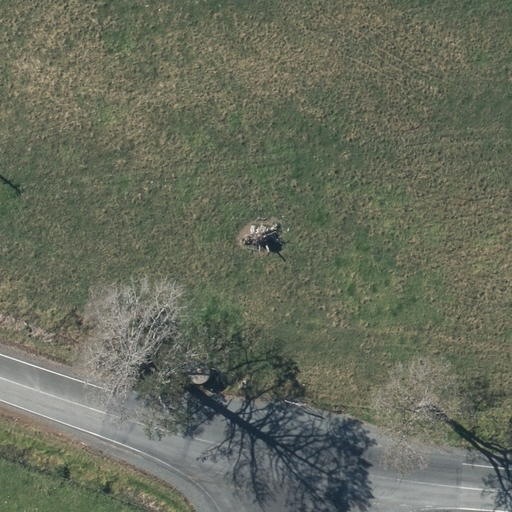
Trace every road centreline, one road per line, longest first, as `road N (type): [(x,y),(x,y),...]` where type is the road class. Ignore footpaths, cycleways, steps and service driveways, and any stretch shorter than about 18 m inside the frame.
road 1 (unclassified): [(286,466),(0,379)]
road 2 (unclassified): [(286,466),(511,495)]
